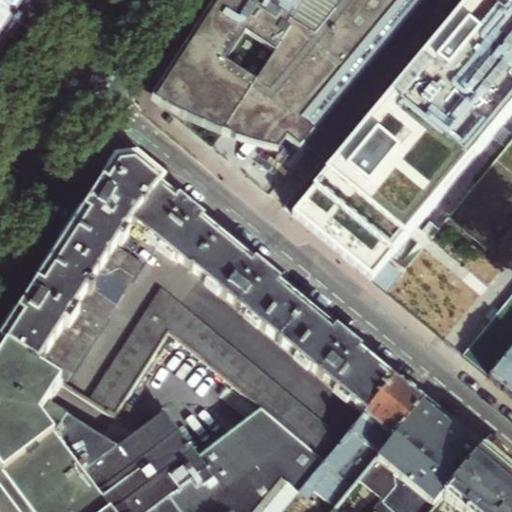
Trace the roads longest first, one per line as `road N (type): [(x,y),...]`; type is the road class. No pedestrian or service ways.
road 1 (residential): [(511,439),(93,95)]
road 2 (secondary): [(0,234),(93,95)]
